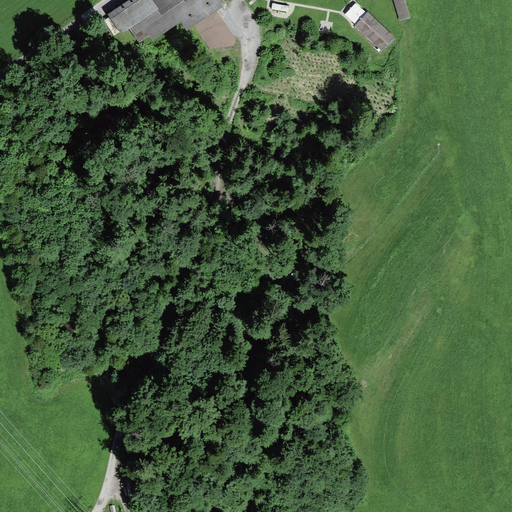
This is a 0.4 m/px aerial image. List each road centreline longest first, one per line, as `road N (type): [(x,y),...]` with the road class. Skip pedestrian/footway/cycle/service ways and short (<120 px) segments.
road 1 (track): [(95,511),(123,422),(202,235),(250,47),(237,0)]
road 2 (track): [(116,0),(0,78)]
